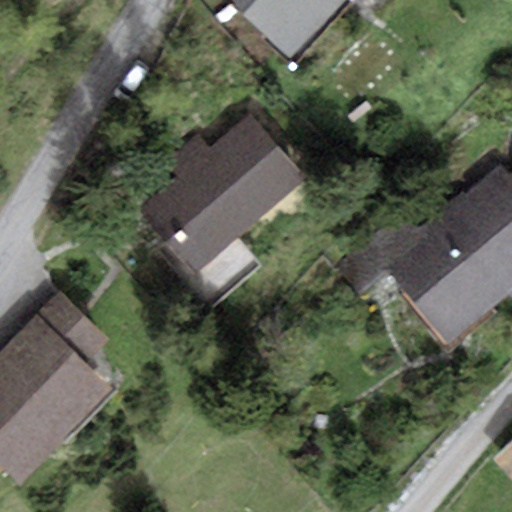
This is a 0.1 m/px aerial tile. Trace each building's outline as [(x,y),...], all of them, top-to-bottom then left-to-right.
[(347,0),(230,0),(243,14),(292,58),(347,0)] [(306,181),(249,114),(212,146),(198,130),(163,161),(176,176),(135,211),(215,304),(259,267),(236,241),(306,181)] [(418,234),(409,222),(342,274),(363,300),(391,278),(444,345),(511,291),(511,183),(501,169),(418,234)] [(61,294),(41,315),(89,363),(110,342),(61,294)] [(0,466),(21,487),(116,390),(89,363),(41,315),(0,356),(0,466)] [(511,441),(491,460),(511,483),(511,441)]
